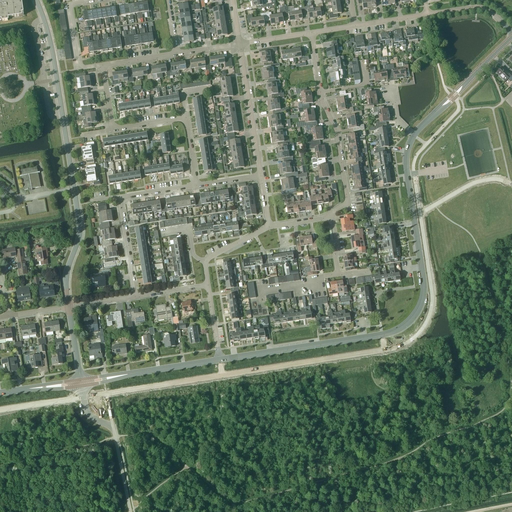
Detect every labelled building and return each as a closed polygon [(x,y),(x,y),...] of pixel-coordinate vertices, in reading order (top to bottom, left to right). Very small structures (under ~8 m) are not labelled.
[(0,0),(0,21),(8,20),(8,18),(22,16),(21,13),(23,13),(22,2),(20,2),(19,0),(0,0)] [(262,5),(261,0),(251,2),(252,7),(258,6),(258,9),(266,8),(268,7),(268,5),(268,4),(263,5),(262,5)] [(369,8),(367,0),(357,0),(358,4),(362,4),(363,9),(369,8)] [(367,0),(369,8),(376,7),(375,3),(378,3),(377,0),(367,0)] [(331,2),(332,6),(328,7),(328,9),(332,9),(332,8),(340,7),(339,1),(331,2)] [(144,2),(142,2),(144,12),(146,12),(147,18),(150,17),(149,12),(151,12),(150,4),(148,5),(147,2),(144,3),(144,2)] [(178,10),(194,8),(194,5),(188,6),(187,2),(182,2),(183,4),(178,5),(178,10)] [(318,9),(313,10),(315,18),(321,17),(320,10),(323,10),(322,4),(317,5),(318,9)] [(212,11),(212,14),(223,12),(223,9),(224,9),(223,7),(219,8),(218,5),(211,6),(211,9),(211,12),(212,11)] [(315,18),(313,10),(309,10),(308,7),(303,8),(305,15),(308,15),(308,19),(315,18)] [(341,13),(340,7),(332,8),(332,9),(333,12),(329,13),(329,19),(338,18),(337,14),(341,13)] [(299,12),(294,12),(296,21),(302,20),(302,16),(305,15),(303,8),(298,9),(299,12)] [(294,9),(285,11),(286,18),(289,18),(290,22),(296,21),(294,12),(294,9)] [(276,15),(277,24),(283,23),(283,19),(286,18),(285,11),(279,12),(280,15),(276,15)] [(266,14),(267,21),(270,21),(271,25),(277,24),(276,15),(271,16),(271,13),(266,14)] [(257,18),(258,26),(264,25),(264,21),(267,21),(266,14),(260,14),(261,18),(257,18)] [(252,27),(258,26),(257,18),(253,19),(252,15),(249,15),(247,16),(248,24),(251,23),(252,27)] [(406,47),(405,42),(404,38),(402,38),(400,29),(396,30),(399,47),(403,46),(403,48),(406,47)] [(403,34),(404,38),(405,42),(408,41),(409,43),(412,43),(411,41),(409,29),(405,30),(406,34),(403,34)] [(415,42),(418,41),(417,37),(423,36),(422,31),(414,32),(413,29),(409,29),(411,41),(415,40),(415,42)] [(400,48),(399,47),(396,30),(392,31),(393,36),(394,40),(392,40),(391,40),(392,46),(392,48),(396,47),(397,49),(400,48)] [(378,38),(379,42),(379,46),(380,46),(383,45),(384,47),(386,47),(386,45),(384,33),(380,34),(380,38),(378,38)] [(390,46),(392,46),(391,40),(392,40),(391,36),(388,37),(388,33),(384,33),(386,45),(390,44),(390,46)] [(381,51),(380,46),(379,46),(379,42),(376,43),(375,34),(371,34),(373,51),(374,51),(377,50),(378,52),(381,51)] [(362,54),(361,53),(358,36),(354,37),(356,46),(353,46),(354,54),(358,53),(359,55),(362,54)] [(362,36),(358,36),(361,53),(364,52),(365,54),(368,53),(367,52),(366,44),(364,45),(362,36)] [(94,53),(92,42),(92,41),(89,41),(89,37),(82,38),(83,45),(87,44),(89,53),(89,54),(94,53)] [(326,49),(326,53),(338,52),(338,51),(337,48),(339,48),(339,45),(338,42),(331,43),(332,46),(329,46),(330,49),(326,49)] [(260,59),(271,57),(270,52),(273,51),(275,52),(277,51),(276,48),(265,50),(265,52),(259,53),(260,59)] [(300,49),(294,50),(295,58),(299,58),(299,62),(304,61),(303,57),(304,56),(303,51),(302,50),(300,50),(300,49)] [(294,50),(288,51),(289,59),(293,59),(294,63),(296,62),(295,58),(294,50)] [(290,63),(289,59),(288,51),(281,52),(282,60),(287,59),(287,63),(288,66),(290,65),(289,63),(290,63)] [(338,52),(326,53),(327,57),(331,57),(331,59),(335,59),(339,58),(338,54),(340,54),(340,51),(338,51),(338,52)] [(218,64),(217,65),(218,69),(221,68),(220,64),(225,63),(225,68),(232,67),(231,59),(224,60),(224,56),(216,57),(218,64)] [(211,66),(217,65),(218,64),(216,57),(209,58),(210,62),(207,62),(208,70),(211,70),(211,66)] [(267,63),(267,66),(273,65),(273,62),(271,62),(271,57),(260,59),(261,64),(267,63)] [(345,57),(339,58),(335,59),(335,61),(332,61),(332,65),(343,64),(343,60),(345,60),(345,57)] [(204,59),(197,60),(198,69),(205,68),(206,71),(208,70),(207,62),(205,63),(205,62),(204,59)] [(199,71),(198,69),(197,60),(190,61),(190,65),(188,65),(189,73),(192,73),(191,69),(195,68),(196,71),(199,71)] [(185,62),(178,63),(179,70),(186,69),(186,74),(189,73),(188,65),(185,66),(185,62)] [(404,78),(404,79),(406,79),(406,75),(406,74),(409,74),(407,62),(398,64),(398,68),(400,78),(404,78)] [(178,71),(179,70),(178,63),(170,64),(171,68),(168,68),(170,76),(179,75),(178,71)] [(346,63),(343,64),(332,65),(333,69),(337,69),(337,71),(342,70),(343,71),(345,70),(344,66),(346,66),(346,63)] [(263,75),(273,73),(272,68),(280,66),(279,64),(273,65),(267,66),(265,66),(266,69),(262,69),(263,75)] [(388,65),(390,77),(393,76),(394,81),(396,80),(396,79),(400,78),(398,68),(394,69),(393,64),(388,65)] [(167,77),(170,76),(168,68),(166,69),(165,65),(158,66),(160,78),(162,78),(162,73),(166,72),(167,77)] [(380,71),(381,81),(385,81),(385,82),(388,82),(387,77),(390,77),(388,65),(384,66),(384,70),(380,71)] [(160,78),(158,66),(151,67),(152,71),(149,71),(150,79),(153,79),(152,75),(156,74),(157,78),(160,78)] [(381,81),(380,71),(375,72),(374,67),(370,68),(371,80),(374,79),(375,84),(378,83),(377,82),(381,81)] [(509,74),(502,67),(496,73),(505,81),(507,79),(510,82),(511,79),(511,72),(509,74)] [(150,79),(149,71),(147,72),(146,68),(139,69),(140,79),(143,79),(143,76),(147,75),(148,82),(151,82),(150,79)] [(132,74),(130,74),(131,83),(134,82),(133,78),(137,77),(138,80),(140,79),(139,69),(132,70),(132,74)] [(345,76),(345,70),(343,71),(342,70),(337,71),(333,71),(334,74),(330,75),(331,79),(342,77),(345,76)] [(127,71),(119,72),(121,82),(128,81),(128,83),(131,83),(130,74),(127,75),(127,71)] [(118,83),(121,82),(119,72),(112,73),(113,77),(110,77),(111,85),(114,85),(114,81),(117,80),(118,83)] [(274,78),(273,73),(263,75),(263,80),(269,79),(270,82),(271,81),(276,81),(275,78),(274,78)] [(79,78),(80,84),(92,82),(91,76),(84,77),(83,74),(77,74),(77,75),(75,75),(76,79),(78,78),(79,78)] [(342,77),(331,79),(331,82),(335,82),(335,84),(336,87),(343,86),(343,83),(342,79),(347,79),(347,76),(345,76),(342,77)] [(266,85),(267,90),(277,89),(276,83),(280,83),(280,80),(276,81),(271,81),(272,84),(266,85)] [(93,87),(92,82),(80,84),(81,89),(77,89),(78,93),(80,93),(86,92),(86,88),(93,87)] [(301,94),(301,99),(312,97),(311,91),(307,91),(306,88),(295,90),(296,94),(301,94)] [(277,89),(267,90),(268,96),(273,95),(274,97),(283,96),(283,93),(282,93),(282,90),(277,91),(277,90),(277,89)] [(366,95),(367,100),(376,98),(376,94),(377,94),(377,92),(372,93),(371,90),(360,91),(361,96),(366,95)] [(337,105),(348,104),(347,99),(351,98),(351,94),(346,95),(345,91),(339,92),(340,98),(336,99),(337,105)] [(82,96),(83,101),(93,100),(92,94),(87,95),(86,92),(80,93),(80,96),(82,96)] [(232,95),(232,92),(220,93),(220,94),(213,95),(213,97),(222,96),(223,98),(220,98),(221,102),(223,102),(229,101),(229,97),(233,96),(233,95),(232,95)] [(268,101),(269,106),(279,104),(279,99),(284,98),(283,96),(274,97),(274,100),(268,101)] [(312,97),(301,99),(302,103),(297,104),(298,109),(309,107),(309,104),(313,103),(312,97)] [(363,110),(373,108),(374,108),(373,105),(379,104),(379,102),(377,102),(376,98),(367,100),(367,104),(363,105),(363,110)] [(82,107),(83,111),(89,110),(88,106),(96,105),(95,99),(93,100),(83,101),(84,107),(82,107)] [(223,108),(223,110),(234,109),(234,106),(235,106),(234,104),(230,105),(229,101),(223,102),(224,105),(224,108),(223,108)] [(279,104),(269,106),(270,111),(276,111),(276,113),(281,112),(284,112),(289,111),(288,108),(280,110),(279,104)] [(348,108),(348,104),(337,105),(338,112),(342,111),(343,114),(346,114),(351,113),(353,112),(353,108),(348,108)] [(303,113),(304,117),(314,116),(313,109),(310,110),(309,107),(298,109),(299,113),(303,113)] [(378,112),(379,117),(389,115),(388,111),(389,111),(389,109),(384,110),(383,107),(374,108),(373,108),(374,113),(378,112)] [(89,110),(83,111),(82,111),(82,114),(82,117),(85,117),(86,119),(96,118),(95,113),(89,113),(89,110)] [(347,117),(348,123),(358,121),(358,116),(362,116),(361,111),(358,111),(355,112),(353,112),(351,113),(346,114),(346,117),(347,117)] [(281,115),(281,112),(276,113),(275,113),(275,116),(269,117),(270,122),(280,121),(280,115),(281,115)] [(375,122),(376,127),(382,126),(386,125),(386,122),(391,121),(391,119),(389,119),(389,115),(379,117),(380,122),(375,122)] [(314,116),(304,117),(305,122),(300,122),(301,127),(306,127),(312,126),(312,123),(315,122),(314,116)] [(91,124),(97,123),(96,118),(86,119),(83,120),(84,125),(84,129),(92,128),(91,124)] [(280,121),(270,122),(271,128),(277,127),(277,129),(285,128),(284,125),(281,126),(280,121)] [(358,121),(348,123),(349,129),(353,128),(353,131),(364,130),(363,125),(359,125),(358,121)] [(317,125),(312,126),(306,127),(307,131),(311,131),(312,135),(322,134),(321,127),(317,128),(317,125)] [(383,129),(382,126),(376,127),(373,127),(373,130),(375,129),(375,130),(378,129),(379,133),(374,134),(375,137),(376,136),(387,134),(386,134),(386,132),(387,132),(387,128),(383,129)] [(228,134),(229,137),(234,136),(234,133),(239,132),(239,130),(238,131),(237,127),(226,129),(226,131),(228,131),(228,134)] [(285,128),(277,129),(278,132),(272,133),(273,138),(283,137),(282,131),(284,131),(286,131),(285,128)] [(141,142),(142,141),(146,141),(147,145),(149,144),(148,140),(146,133),(140,134),(141,142)] [(141,142),(140,134),(134,135),(135,142),(136,142),(140,142),(141,146),(143,145),(142,141),(141,142)] [(322,134),(312,135),(313,140),(308,140),(309,145),(320,143),(319,140),(323,140),(322,134)] [(388,138),(387,134),(376,136),(377,140),(372,141),(373,143),(387,141),(387,138),(388,138)] [(135,142),(134,135),(128,136),(129,143),(130,143),(134,143),(134,147),(137,146),(136,142),(135,142)] [(129,143),(128,136),(121,137),(123,144),(127,144),(128,148),(130,147),(130,143),(129,143)] [(234,136),(229,137),(229,141),(230,144),(228,144),(228,146),(240,144),(239,141),(240,141),(240,139),(235,140),(234,136)] [(123,144),(121,137),(115,138),(116,145),(117,145),(121,144),(122,149),(124,148),(123,144)] [(283,137),(273,138),(273,144),(279,143),(280,145),(283,145),(290,144),(290,141),(285,142),(284,142),(283,137)] [(116,145),(115,138),(109,139),(110,146),(111,146),(115,145),(116,150),(118,149),(117,145),(116,145)] [(112,150),(111,146),(110,146),(109,139),(103,140),(104,147),(109,146),(110,150),(112,150)] [(347,148),(359,146),(358,142),(365,141),(365,139),(348,141),(348,145),(347,145),(347,148)] [(388,147),(387,141),(373,143),(373,146),(378,145),(378,148),(374,149),(375,151),(375,152),(385,150),(384,148),(388,147)] [(82,154),(92,153),(91,146),(94,145),(94,142),(86,143),(86,147),(81,147),(82,154)] [(290,144),(283,145),(283,147),(276,149),(277,154),(289,152),(291,152),(291,146),(293,146),(293,143),(290,144)] [(314,149),(315,154),(325,152),(324,146),(320,146),(320,143),(309,145),(310,150),(314,149)] [(379,160),(390,158),(390,154),(386,155),(386,153),(385,153),(385,150),(375,152),(375,151),(374,151),(374,157),(376,157),(377,160),(379,160)] [(355,159),(355,162),(363,161),(362,158),(361,158),(360,154),(365,153),(364,151),(350,154),(350,157),(349,158),(349,160),(355,159)] [(289,157),(289,152),(277,154),(277,159),(285,158),(285,161),(292,160),(294,159),(294,157),(289,157)] [(326,159),(325,152),(315,154),(316,158),(311,159),(312,164),(323,162),(322,159),(326,159)] [(92,153),(82,154),(83,161),(86,161),(86,164),(94,163),(94,159),(93,159),(92,153)] [(376,165),(376,167),(387,165),(387,163),(391,163),(390,158),(379,160),(380,164),(376,165)] [(292,160),(285,161),(286,164),(278,165),(279,170),(291,168),(290,163),(293,162),(292,160)] [(363,161),(355,162),(355,164),(349,165),(350,168),(351,168),(352,171),(366,169),(366,167),(362,168),(361,164),(363,163),(363,161)] [(323,162),(312,164),(313,168),(317,168),(318,172),(328,171),(327,165),(323,165),(323,162)] [(86,176),(95,175),(94,169),(96,168),(96,165),(87,166),(87,169),(84,170),(86,176)] [(37,170),(37,167),(20,170),(22,176),(20,176),(20,177),(22,176),(24,190),(28,189),(28,192),(32,191),(32,189),(41,187),(38,173),(40,173),(40,172),(39,173),(39,170),(37,170)] [(292,173),(291,168),(279,170),(280,175),(287,174),(288,177),(298,175),(299,175),(299,172),(292,173)] [(366,171),(366,169),(352,171),(352,175),(351,175),(351,178),(363,176),(362,172),(366,171)] [(329,177),(328,171),(318,172),(319,177),(314,178),(315,182),(326,181),(325,178),(329,177)] [(378,179),(378,180),(389,178),(388,171),(379,173),(379,177),(375,177),(376,180),(378,179)] [(95,175),(86,176),(87,183),(92,182),(92,186),(100,184),(100,181),(99,181),(99,178),(95,179),(95,175)] [(281,180),(281,186),(293,184),(293,179),(298,178),(298,175),(288,177),(288,179),(281,180)] [(368,183),(368,181),(354,184),(354,187),(353,188),(353,190),(358,189),(359,191),(367,190),(366,187),(365,188),(364,184),(368,183)] [(294,189),(293,184),(281,186),(282,191),(290,190),(290,193),(296,192),(296,189),(294,189)] [(226,191),(223,192),(225,203),(227,203),(226,201),(229,201),(229,202),(233,202),(232,194),(228,194),(227,190),(226,190),(226,191)] [(325,194),(322,195),(321,195),(323,204),(329,203),(328,198),(332,198),(331,190),(325,191),(325,194)] [(204,206),(206,206),(204,194),(201,195),(201,194),(199,194),(200,200),(197,200),(198,208),(202,207),(201,205),(204,205),(204,206)] [(195,208),(198,208),(197,200),(194,201),(193,195),(192,195),(192,196),(189,197),(191,208),(193,208),(192,206),(195,206),(195,208)] [(291,199),(292,202),(292,205),(294,213),(300,212),(298,204),(298,201),(294,202),(293,198),(291,199)] [(297,200),(298,201),(298,204),(300,212),(305,211),(304,203),(304,201),(300,201),(300,200),(299,198),(297,198),(297,200)] [(370,207),(372,207),(383,205),(382,198),(372,200),(373,204),(370,204),(370,207)] [(172,211),(170,200),(167,200),(167,199),(165,200),(166,205),(163,205),(164,212),(167,212),(167,210),(170,210),(170,212),(172,211)] [(304,203),(305,211),(312,211),(311,206),(310,202),(306,203),(305,199),(303,199),(304,201),(304,203)] [(158,202),(155,202),(157,214),(159,213),(159,212),(161,211),(161,212),(164,212),(163,205),(160,206),(160,201),(158,201),(158,202)] [(104,203),(98,204),(99,213),(101,213),(101,218),(112,216),(111,211),(105,212),(105,208),(104,203)] [(256,213),(255,210),(244,212),(238,213),(238,214),(239,218),(241,217),(241,216),(244,215),(244,214),(246,214),(247,220),(253,219),(252,215),(257,215),(256,213)] [(384,211),(377,212),(377,216),(373,216),(373,219),(385,217),(384,211)] [(341,226),(353,224),(353,221),(349,222),(349,219),(353,218),(352,215),(344,216),(344,219),(340,220),(341,226)] [(101,218),(99,218),(100,223),(101,223),(101,227),(108,226),(107,222),(113,221),(114,221),(113,218),(113,216),(112,216),(101,218)] [(240,223),(239,218),(236,218),(237,223),(233,223),(232,220),(230,220),(230,224),(231,224),(232,231),(239,230),(237,223),(240,223)] [(224,221),(224,225),(225,225),(226,232),(232,231),(231,224),(230,224),(230,220),(227,221),(226,221),(224,221)] [(220,233),(226,232),(225,225),(224,225),(220,225),(220,222),(218,222),(218,226),(219,226),(220,233)] [(207,235),(213,234),(212,227),(211,223),(205,224),(205,228),(206,228),(207,235)] [(213,223),(211,223),(212,227),(213,234),(220,233),(219,226),(218,226),(214,226),(213,223)] [(199,225),(199,229),(200,229),(201,236),(207,235),(206,228),(205,228),(205,224),(203,225),(201,225),(199,225)] [(353,224),(341,226),(342,232),(354,231),(353,224)] [(382,236),(386,235),(393,234),(393,232),(394,232),(394,227),(389,228),(388,225),(380,226),(381,230),(382,230),(383,233),(381,234),(382,236)] [(101,227),(99,227),(100,231),(101,231),(102,236),(103,236),(104,236),(115,234),(114,229),(108,229),(108,226),(101,227)] [(200,229),(199,229),(195,229),(195,226),(192,226),(193,230),(195,237),(201,236),(200,229)] [(363,235),(363,232),(356,233),(356,236),(351,237),(351,243),(360,242),(364,241),(363,235)] [(103,241),(101,241),(102,245),(104,245),(110,244),(110,240),(116,239),(116,235),(116,234),(115,234),(104,236),(103,236),(103,241)] [(383,242),(384,242),(387,242),(394,240),(394,238),(395,238),(395,234),(393,234),(386,235),(386,239),(382,240),(383,242)] [(176,236),(169,237),(170,241),(173,241),(174,245),(170,245),(171,247),(174,247),(174,246),(181,245),(180,239),(176,239),(176,236)] [(311,236),(305,237),(306,246),(312,245),(313,249),(317,248),(316,241),(312,242),(311,236)] [(306,246),(305,237),(299,238),(300,244),(297,244),(298,252),(301,252),(301,247),(306,246)] [(358,248),(359,251),(365,250),(365,247),(361,248),(360,242),(351,243),(352,249),(358,248)] [(104,245),(102,245),(103,249),(104,249),(105,254),(118,252),(117,247),(111,247),(110,244),(104,245)] [(174,247),(171,247),(171,251),(172,254),(175,253),(175,252),(182,251),(181,245),(174,246),(174,247)] [(48,255),(47,248),(41,249),(35,250),(36,253),(37,262),(43,261),(44,265),(48,265),(47,255),(48,255)] [(17,255),(18,259),(24,258),(22,250),(15,251),(15,249),(2,251),(4,259),(16,257),(16,256),(17,255)] [(176,257),(172,258),(172,260),(176,259),(183,257),(182,251),(175,252),(175,253),(176,257)] [(105,259),(104,259),(105,263),(113,262),(112,258),(118,257),(120,257),(119,252),(118,252),(105,254),(105,259)] [(292,252),(286,253),(287,261),(288,261),(292,260),(293,264),(297,263),(296,256),(293,257),(292,252)] [(400,256),(399,252),(389,254),(389,258),(385,258),(386,264),(399,262),(398,257),(400,256)] [(286,253),(280,254),(281,262),(282,262),(286,261),(286,265),(285,265),(286,268),(288,267),(288,264),(289,264),(288,261),(287,261),(286,253)] [(282,265),(282,262),(281,262),(280,254),(274,255),(275,263),(276,263),(279,262),(280,266),(282,265)] [(276,266),(276,263),(275,263),(274,255),(267,256),(268,260),(265,261),(266,268),(270,267),(274,267),(276,266)] [(176,259),(172,260),(173,264),(173,266),(177,265),(184,264),(183,257),(176,259)] [(256,266),(257,266),(261,265),(261,269),(265,268),(266,276),(268,275),(266,268),(265,261),(262,261),(261,257),(255,258),(256,266)] [(309,261),(310,267),(319,265),(318,259),(312,260),(311,257),(305,258),(305,261),(309,261)] [(24,262),(24,258),(18,259),(18,263),(17,263),(19,276),(27,275),(25,262),(24,262)] [(256,266),(255,258),(249,259),(250,267),(251,267),(255,266),(255,270),(257,269),(257,266),(256,266)] [(249,271),(251,270),(251,267),(250,267),(249,259),(242,260),(243,263),(241,263),(242,271),(249,269),(249,271)] [(231,269),(231,268),(230,264),(234,264),(233,262),(230,262),(230,261),(230,260),(223,261),(223,264),(224,270),(231,269)] [(357,270),(356,261),(344,263),(345,269),(350,268),(351,271),(357,270)] [(177,265),(173,266),(174,270),(174,272),(178,272),(178,271),(185,270),(184,264),(177,265)] [(393,264),(391,265),(394,282),(400,281),(399,273),(395,274),(393,264)] [(320,272),(319,265),(310,267),(311,273),(307,273),(308,276),(317,275),(316,272),(320,272)] [(224,270),(225,276),(232,275),(231,271),(235,270),(234,268),(231,268),(231,269),(224,270)] [(175,276),(172,277),(173,282),(180,281),(180,277),(186,276),(185,270),(178,271),(178,272),(174,272),(175,276)] [(377,275),(371,276),(372,281),(373,281),(374,281),(375,286),(379,285),(379,284),(381,284),(380,276),(379,272),(377,272),(377,275)] [(109,279),(108,273),(100,274),(100,275),(92,276),(93,283),(98,282),(99,287),(106,286),(105,282),(106,282),(105,279),(109,279)] [(225,276),(226,283),(233,282),(233,281),(232,277),(238,276),(238,274),(236,275),(235,274),(232,275),(225,276)] [(238,290),(240,290),(240,287),(238,287),(237,282),(236,280),(233,281),(233,282),(226,283),(226,289),(231,289),(231,291),(238,290)] [(336,282),(338,291),(338,293),(344,292),(344,294),(347,293),(346,286),(343,287),(342,281),(336,282)] [(332,294),(338,293),(336,282),(330,283),(331,289),(328,289),(329,296),(332,295),(332,294)] [(44,288),(44,285),(39,286),(39,288),(40,298),(54,296),(53,286),(44,288)] [(18,301),(31,299),(29,287),(20,288),(21,292),(17,292),(18,301)] [(368,294),(368,293),(368,291),(369,291),(368,287),(360,289),(360,293),(356,293),(357,296),(361,295),(368,294)] [(228,295),(229,301),(236,300),(236,299),(235,296),(239,295),(238,290),(231,291),(231,294),(228,295)] [(362,301),(369,300),(369,298),(370,298),(369,293),(368,293),(368,294),(361,295),(361,299),(357,300),(358,302),(362,301)] [(229,301),(229,308),(237,306),(236,302),(240,301),(239,299),(236,299),(236,300),(229,301)] [(359,308),(370,306),(369,300),(362,301),(362,305),(358,306),(359,308)] [(191,304),(191,301),(184,302),(184,303),(181,303),(183,310),(184,310),(184,313),(191,312),(191,311),(194,310),(193,306),(193,303),(191,304)] [(166,307),(165,304),(155,306),(156,311),(153,311),(154,316),(156,316),(156,317),(157,317),(158,321),(172,319),(171,307),(166,307)] [(240,305),(237,306),(229,308),(230,314),(238,313),(238,312),(237,309),(239,308),(241,307),(240,305)] [(305,308),(303,308),(305,320),(311,319),(310,312),(306,312),(305,308)] [(138,313),(137,309),(131,310),(131,312),(130,312),(131,319),(126,319),(128,328),(133,327),(132,322),(135,321),(135,324),(145,322),(144,312),(138,313)] [(292,322),(299,321),(298,314),(297,310),(293,311),(293,310),(291,310),(292,322)] [(331,324),(337,323),(336,313),(332,313),(332,312),(331,310),(329,310),(331,324)] [(342,311),(344,322),(346,322),(346,323),(350,323),(349,314),(345,314),(345,310),(342,311)] [(238,313),(230,314),(231,320),(239,319),(238,314),(241,314),(241,311),(238,312),(238,313)] [(123,328),(120,312),(114,313),(114,315),(105,316),(107,326),(112,325),(111,322),(116,321),(117,329),(123,328)] [(280,324),(278,312),(276,313),(276,315),(269,316),(270,322),(273,321),(274,325),(280,324)] [(326,329),(324,318),(320,318),(320,314),(317,314),(319,326),(321,326),(322,329),(326,329)] [(98,332),(96,315),(91,316),(92,317),(83,318),(84,326),(90,325),(91,333),(98,332)] [(58,321),(51,322),(53,332),(60,331),(58,321)] [(53,332),(51,322),(44,323),(46,333),(53,332)] [(35,325),(28,326),(29,335),(36,334),(35,325)] [(259,337),(261,337),(261,338),(265,338),(265,335),(269,334),(268,325),(263,326),(264,328),(260,328),(259,325),(257,326),(258,330),(259,337)] [(22,337),(29,335),(28,326),(21,327),(22,337)] [(253,326),(251,327),(252,338),(253,338),(255,338),(255,339),(259,339),(259,337),(258,330),(257,330),(254,331),(253,326)] [(199,343),(197,327),(188,328),(191,344),(199,343)] [(241,328),(238,329),(240,340),(246,339),(245,332),(241,333),(241,328)] [(11,329),(4,330),(5,339),(12,338),(11,329)] [(239,340),(240,340),(238,329),(237,329),(236,329),(236,333),(235,334),(233,334),(232,332),(229,333),(230,341),(233,340),(233,341),(234,343),(238,342),(238,341),(239,340)] [(169,334),(167,333),(162,334),(161,336),(161,339),(163,338),(164,344),(165,343),(166,348),(175,346),(174,341),(176,341),(175,335),(169,336),(169,334)] [(152,350),(150,335),(143,336),(145,345),(139,346),(138,345),(134,345),(135,353),(152,350)] [(100,351),(99,344),(92,345),(92,346),(88,346),(90,359),(94,358),(94,359),(102,358),(101,351),(100,351)] [(46,352),(44,345),(35,346),(37,355),(40,354),(40,353),(46,352)] [(127,354),(125,345),(112,347),(113,354),(118,353),(119,355),(127,354)] [(64,357),(62,346),(56,347),(53,348),(54,351),(56,350),(57,358),(51,358),(52,365),(63,364),(62,357),(64,357)] [(41,361),(40,355),(29,356),(31,369),(40,367),(39,361),(41,361)] [(18,371),(16,358),(1,360),(2,365),(4,364),(5,369),(4,369),(5,373),(18,371)]
